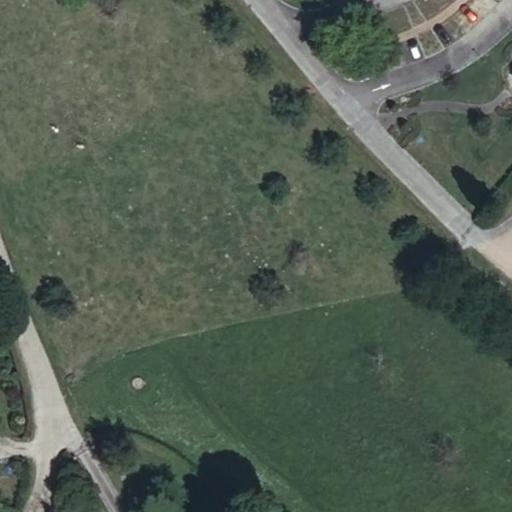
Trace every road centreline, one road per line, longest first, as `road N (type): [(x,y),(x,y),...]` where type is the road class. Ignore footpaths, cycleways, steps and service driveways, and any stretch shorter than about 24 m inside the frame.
road 1 (residential): [(262,0),(352,109),(479,241)]
road 2 (unknown): [(352,109),(487,0)]
